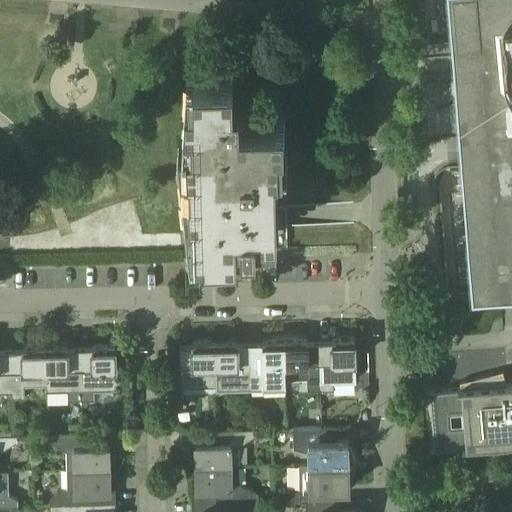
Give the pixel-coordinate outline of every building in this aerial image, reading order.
[(511,0),(449,0),(472,292),(511,288),(511,0)] [(0,255),(10,256),(10,255),(162,252),(182,251),(182,257),(183,257),(228,256),(228,250),(237,250),(288,248),(287,224),(287,205),(287,203),(281,203),(278,203),(276,163),(279,163),(285,163),(285,141),(284,117),(240,119),(240,98),(239,75),(233,75),(194,76),(187,76),(186,98),(184,122),(183,141),(179,141),(182,165),(184,184),(184,187),(54,190),(45,190),(46,200),(46,212),(4,229),(0,227),(0,255)] [(342,165),(342,175),(352,176),(352,166),(342,165)] [(338,337),(332,338),(332,339),(320,340),(321,390),(334,390),(334,378),(356,377),(355,335),(349,335),(343,336),(338,337)] [(286,385),(286,379),(285,336),(280,336),(276,337),(271,338),(267,339),(262,340),(262,341),(250,341),(251,386),(286,385)] [(308,340),(308,339),(303,338),(299,337),(294,336),(289,336),(285,336),(286,379),(308,378),(308,391),(321,390),(320,340),(308,340)] [(217,387),(215,338),(211,338),(206,339),(201,339),(197,340),(192,342),(193,343),(180,343),(181,387),(217,387)] [(238,342),(238,341),(231,339),(227,338),(223,338),(215,338),(217,387),(251,386),(250,341),(238,342)] [(93,345),(80,346),(81,390),(117,389),(117,383),(118,383),(120,383),(121,382),(123,381),(124,380),(124,378),(125,377),(125,375),(125,373),(125,372),(124,370),(123,369),(122,368),(121,367),(119,366),(118,365),(116,365),(116,340),(111,341),(106,341),(101,342),(97,343),(92,344),(93,345)] [(11,347),(12,391),(12,397),(25,397),(25,385),(46,384),(45,342),(41,342),(36,343),(32,343),(27,344),(23,346),(23,347),(11,347)] [(45,342),(46,384),(46,390),(81,390),(80,346),(68,346),(68,345),(64,344),(59,343),(54,342),(50,342),(45,342)] [(0,391),(12,391),(11,347),(0,347),(0,391)] [(456,382),(458,389),(427,391),(431,450),(511,444),(511,384),(503,385),(499,371),(456,382)] [(69,424),(69,432),(82,432),(82,424),(69,424)] [(309,452),(310,465),(355,463),(355,461),(355,458),(354,455),(353,453),(352,450),(350,448),(349,445),(349,439),(325,440),(324,427),(298,428),(299,450),(309,452)] [(196,461),(196,466),(236,465),(236,445),(256,441),(256,429),(190,431),(191,461),(196,461)] [(67,450),(67,469),(110,468),(110,462),(115,462),(114,432),(48,434),(49,441),(67,450)] [(0,450),(17,441),(17,434),(0,434),(0,450)] [(350,487),(350,481),(351,479),(352,477),(354,474),(354,471),(355,469),(355,466),(355,463),(310,465),(310,477),(300,480),(300,501),(306,501),(326,500),(326,499),(326,488),(350,487)] [(191,472),(192,501),(258,499),(258,492),(237,483),(236,465),(196,466),(196,471),(191,472)] [(110,468),(67,469),(68,487),(50,498),(50,504),(116,503),(115,473),(110,473),(110,468)] [(0,504),(19,504),(19,498),(0,488),(0,472),(0,504)] [(258,499),(192,501),(192,511),(244,511),(258,505),(258,499)] [(356,511),(333,511),(332,499),(326,499),(326,500),(306,501),(306,511),(356,511)] [(53,511),(116,511),(116,503),(50,504),(50,510),(53,511)]
